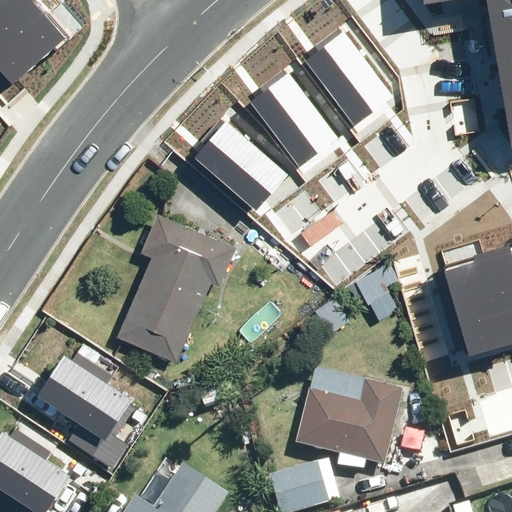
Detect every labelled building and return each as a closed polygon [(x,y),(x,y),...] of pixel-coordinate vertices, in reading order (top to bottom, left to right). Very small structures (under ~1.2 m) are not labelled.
[(0,0),(0,61),(17,81),(67,38),(32,0),(0,0)] [(444,0),(486,0),(510,147),(511,146),(511,0),(423,0),(424,3),(444,0)] [(345,30),(305,58),(352,125),(392,96),(345,30)] [(290,70),(250,98),(298,165),(337,137),(290,70)] [(396,101),(379,114),(405,148),(422,134),(396,101)] [(226,119),(196,157),(259,208),(290,170),(226,119)] [(260,228),(291,258),(307,242),(276,212),(260,228)] [(140,255),(149,258),(111,340),(170,367),(208,284),(218,288),(234,250),(156,216),(140,255)] [(291,258),(260,228),(245,243),(276,274),(291,258)] [(511,243),(448,262),(473,350),(511,339),(511,243)] [(60,342),(28,394),(94,434),(126,382),(60,342)] [(313,374),(297,451),(381,468),(397,391),(313,374)] [(4,413),(0,418),(0,481),(38,505),(70,453),(4,413)] [(133,428),(117,418),(95,454),(111,464),(133,428)] [(266,480),(274,511),(304,511),(326,506),(316,467),(266,480)] [(216,511),(225,499),(180,471),(154,511),(147,511),(130,501),(122,511),(216,511)]
